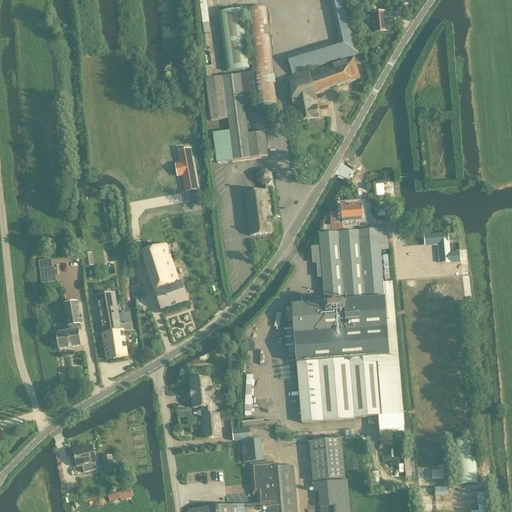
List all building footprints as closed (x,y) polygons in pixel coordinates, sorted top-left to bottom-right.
[(360,55),(348,0),(329,0),(331,8),(330,8),(338,41),(287,57),(292,75),(360,55)] [(211,122),(229,119),(230,131),(213,133),(214,137),(217,164),(233,162),(232,161),(234,161),(267,157),(265,132),(248,134),(244,103),(257,101),(258,106),(255,106),(255,108),(274,116),(277,104),(273,104),(271,85),(275,84),(275,75),(270,76),(265,36),(270,36),(269,27),(266,27),(263,7),(247,9),(249,29),(244,29),(241,10),(219,13),(227,72),(249,69),(245,39),(251,38),(255,73),(240,74),(240,75),(224,77),(205,80),(211,122)] [(375,32),(387,30),(385,11),(373,12),(375,32)] [(293,106),(292,106),(295,122),(319,117),(315,93),(359,79),(353,58),(288,77),(293,106)] [(196,155),(187,157),(190,174),(199,172),(196,155)] [(268,184),(272,179),(271,173),(266,170),(260,170),(256,175),(257,181),(262,185),(263,185),(263,191),(244,193),(250,236),(271,234),(269,217),(272,216),(267,184),(268,184)] [(358,222),(362,222),(361,205),(341,207),(342,214),(332,215),(333,227),(326,227),(323,226),(321,227),(321,230),(325,232),(325,233),(354,230),(354,228),(358,227),(358,222)] [(155,291),(154,292),(161,311),(188,302),(181,282),(178,283),(165,246),(166,245),(157,221),(139,227),(147,252),(142,254),(155,291)] [(292,305),(303,425),(355,420),(355,419),(378,417),(380,437),(405,435),(404,415),(392,283),(383,284),(381,251),(389,251),(388,230),(319,236),(320,247),(312,248),(313,263),(317,263),(318,279),(323,278),(325,302),(292,305)] [(437,246),(438,265),(461,262),(460,251),(450,252),(448,232),(424,234),(425,247),(437,246)] [(50,268),(39,270),(42,285),(53,283),(50,268)] [(134,287),(131,287),(132,299),(134,299),(145,298),(143,286),(134,287)] [(114,294),(95,297),(107,360),(112,359),(112,360),(121,358),(126,357),(122,333),(132,332),(134,331),(131,313),(129,314),(125,314),(125,312),(122,312),(122,313),(122,315),(121,315),(119,315),(115,293),(114,294)] [(67,327),(68,332),(55,334),(56,335),(51,336),(53,345),(57,344),(58,350),(80,346),(78,330),(77,330),(76,325),(80,325),(77,303),(63,305),(66,327),(67,327)] [(210,379),(191,380),(192,392),(191,392),(191,399),(192,399),(193,409),(205,408),(208,439),(221,438),(219,415),(215,415),(212,389),(211,389),(210,379)] [(244,464),(263,462),(261,440),(251,441),(249,428),(232,430),(233,443),(242,442),(244,464)] [(456,485),(478,483),(473,438),(452,440),(456,485)] [(313,483),(345,480),(341,440),(310,443),(313,483)] [(84,474),(96,471),(95,464),(96,464),(92,447),(72,452),(76,468),(82,467),(84,474)] [(111,457),(102,459),(105,473),(114,471),(111,457)] [(245,506),(245,511),(246,511),(246,510),(267,508),(266,511),(296,511),(292,467),(274,468),(274,464),(263,465),(263,467),(253,468),(255,487),(258,487),(260,505),(246,506),(245,506)] [(349,511),(347,481),(313,484),(314,493),(319,492),(320,511),(349,511)] [(435,497),(449,496),(448,487),(434,488),(435,497)]
